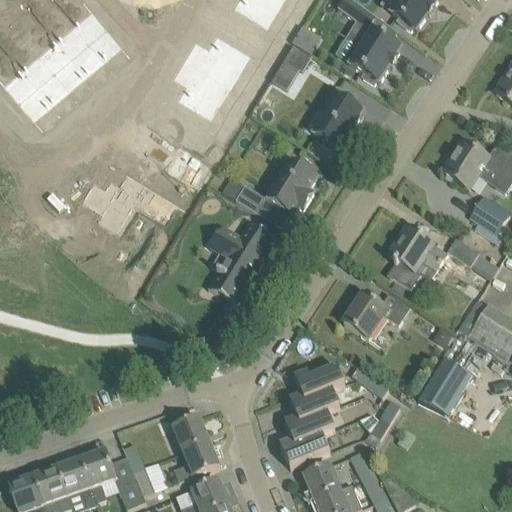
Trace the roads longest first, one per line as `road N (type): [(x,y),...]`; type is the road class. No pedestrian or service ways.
road 1 (residential): [(237,394),(500,0)]
road 2 (residential): [(0,461),(187,391),(217,386),(237,394)]
road 3 (residential): [(67,160),(120,117),(191,0)]
road 4 (residential): [(270,511),(241,431),(237,394)]
